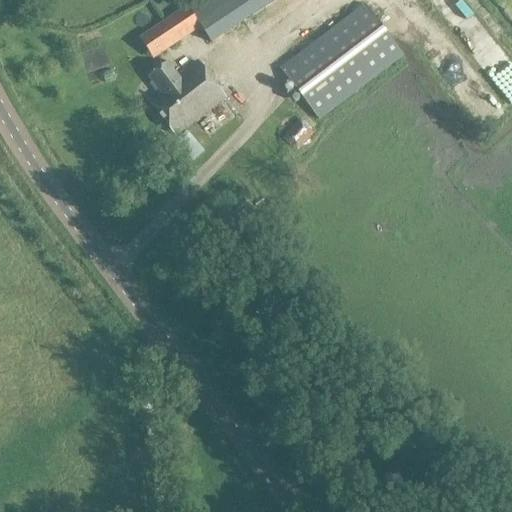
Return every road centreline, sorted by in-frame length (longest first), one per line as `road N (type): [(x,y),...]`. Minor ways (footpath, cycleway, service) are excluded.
road 1 (tertiary): [(299,511),(92,250),(0,108)]
road 2 (track): [(324,0),(251,53),(255,115),(105,266)]
road 3 (track): [(511,139),(484,163),(376,0)]
road 4 (track): [(158,511),(142,367),(159,337)]
